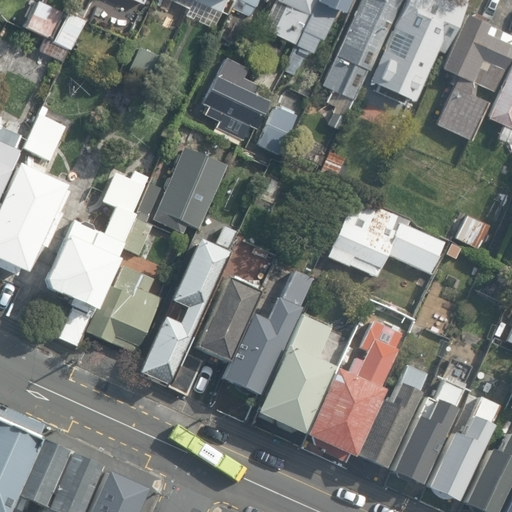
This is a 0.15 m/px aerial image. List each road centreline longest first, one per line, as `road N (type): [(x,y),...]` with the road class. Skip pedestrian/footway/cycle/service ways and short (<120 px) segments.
road 1 (tertiary): [(213,463),(0,366)]
road 2 (tertiary): [(326,511),(213,463)]
